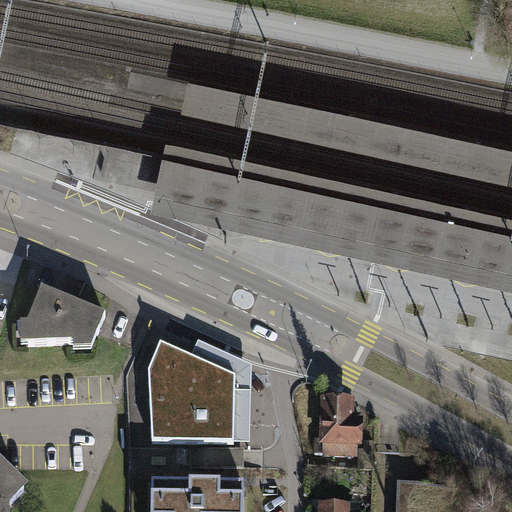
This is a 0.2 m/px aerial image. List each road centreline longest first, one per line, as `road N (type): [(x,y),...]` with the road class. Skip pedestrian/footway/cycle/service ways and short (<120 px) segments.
road 1 (residential): [(119,0),(511,75)]
road 2 (secondary): [(305,326),(0,198)]
road 3 (secondary): [(305,326),(349,375),(511,459)]
road 4 (secondary): [(511,410),(370,334),(305,326)]
